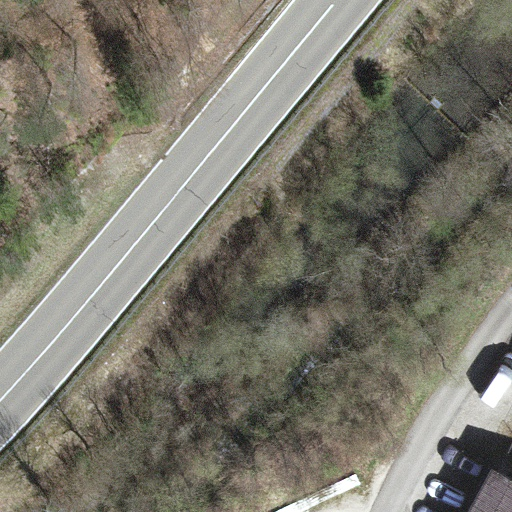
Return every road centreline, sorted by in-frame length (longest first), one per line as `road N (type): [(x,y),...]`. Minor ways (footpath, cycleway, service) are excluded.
road 1 (secondary): [(333,0),(0,397)]
road 2 (residential): [(511,299),(387,511)]
